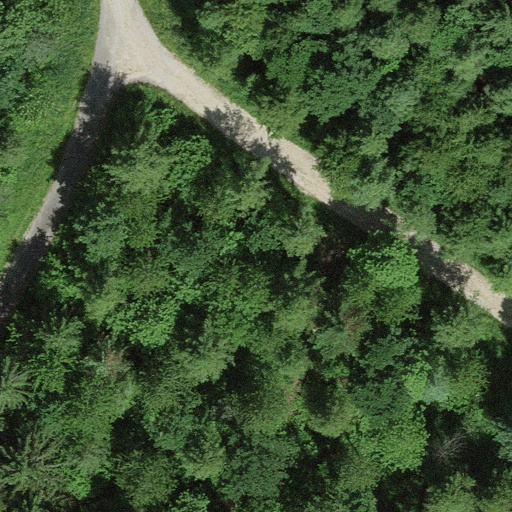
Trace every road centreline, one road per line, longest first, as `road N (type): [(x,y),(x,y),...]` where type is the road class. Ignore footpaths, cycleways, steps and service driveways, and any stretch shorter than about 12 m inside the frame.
road 1 (track): [(114,24),(184,88),(511,300)]
road 2 (track): [(113,0),(101,91),(0,315)]
